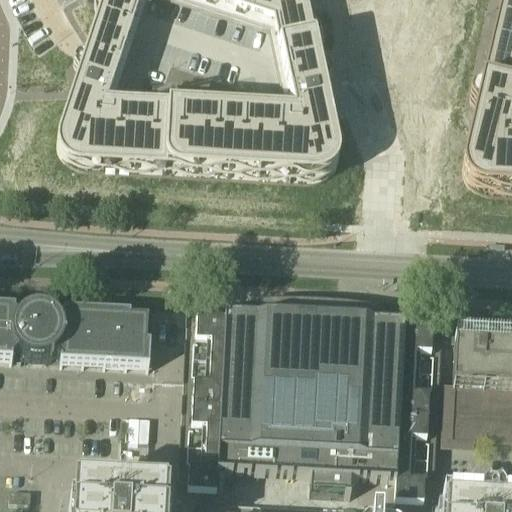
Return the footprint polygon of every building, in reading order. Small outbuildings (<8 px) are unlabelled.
[(103,0),(56,144),(55,152),(56,159),(59,166),(64,171),(70,175),(78,176),(310,190),(318,189),(326,185),(332,179),(335,172),(336,164),(335,156),(318,75),(306,20),(303,13),(298,6),(290,3),(282,0),(103,0)] [(496,19),(496,21),(511,24),(511,1),(505,0),(500,0),(503,1),(499,20),(496,19)] [(491,42),(490,43),(511,48),(511,24),(496,21),(495,23),(498,23),(494,42),(491,42)] [(486,64),(485,65),(511,71),(511,48),(490,43),(490,45),(493,46),(489,64),(486,64)] [(480,86),(480,88),(511,95),(511,71),(485,65),(485,67),(488,68),(483,87),(480,86)] [(461,168),(460,177),(462,185),(467,192),(475,197),(483,199),(511,200),(511,135),(507,135),(511,115),(511,95),(480,88),(461,168)] [(424,449),(427,403),(416,403),(417,381),(418,362),(429,363),(430,339),(402,337),(402,333),(361,331),(362,320),(352,320),(353,313),(275,308),(274,315),(265,315),(265,325),(224,323),(224,327),(195,326),(194,350),(205,351),(202,391),(192,391),(189,436),(200,437),(199,457),(198,477),(187,477),(186,501),(215,502),(216,482),(290,486),(290,497),(318,498),(318,487),(379,491),(393,491),(392,511),(420,511),(422,490),(411,489),(413,448),(424,449)] [(0,368),(147,376),(150,323),(0,315),(0,368)] [(511,344),(453,342),(447,449),(511,452),(511,344)] [(162,511),(163,503),(122,501),(122,497),(121,496),(121,495),(120,494),(119,494),(118,494),(117,494),(116,495),(115,496),(115,497),(114,500),(74,498),(73,511),(162,511)] [(29,511),(30,499),(8,498),(7,510),(29,511)]
